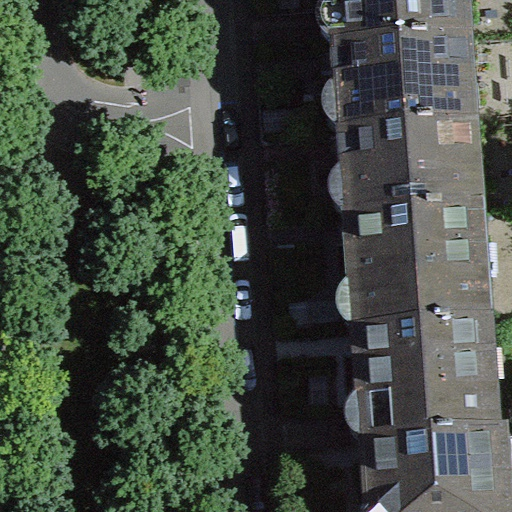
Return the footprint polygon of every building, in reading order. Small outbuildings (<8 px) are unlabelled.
[(330,0),(332,10),(326,15),(323,21),(321,27),(322,34),(324,40),(328,46),(334,50),(334,53),(463,44),(459,0),(330,0)] [(337,85),(338,96),(332,100),(329,106),(327,113),(328,120),(330,126),(335,131),(340,135),(341,138),(469,129),(466,81),(450,82),(448,52),(463,50),(463,44),(334,53),(337,85)] [(343,165),(344,180),(339,184),(335,190),(334,197),(334,204),(337,210),(341,216),(347,219),(347,223),(475,213),(472,166),(456,167),(454,136),(470,135),(469,129),(341,138),(343,165)] [(350,266),(353,295),(347,299),(344,305),(342,311),(342,318),(345,324),(349,329),(355,333),(355,335),(483,325),(481,282),(464,283),(461,251),(478,250),(475,213),(347,223),(350,266)] [(358,373),(361,406),(356,411),(352,416),(350,423),(351,430),(353,436),(358,441),(363,445),(363,446),(492,437),(488,394),(472,395),(470,363),(486,362),(483,325),(355,335),(358,373)] [(367,489),(368,511),(504,511),(502,482),(485,483),(482,445),(499,443),(499,436),(492,437),(363,446),(367,489)]
